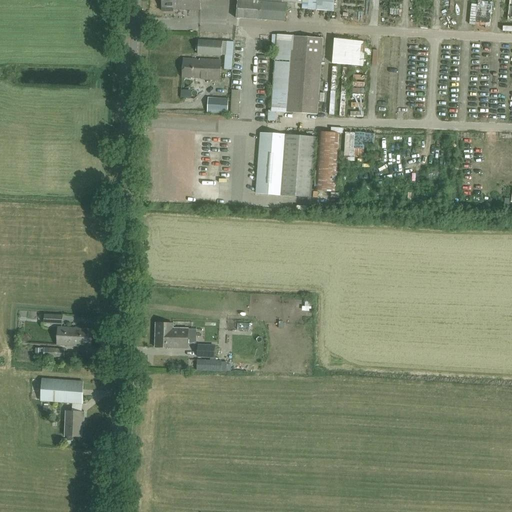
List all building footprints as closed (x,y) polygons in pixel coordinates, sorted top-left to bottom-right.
[(200,10),(199,0),(162,0),(162,12),(173,12),(173,10),(200,10)] [(333,12),(334,0),(309,0),(309,4),(303,3),(303,0),(238,0),(237,18),(261,20),(261,19),(284,21),(286,2),(302,4),(301,9),(333,12)] [(457,0),(457,25),(465,25),(465,0),(457,0)] [(248,28),(247,34),(276,38),(277,31),(248,28)] [(293,36),(287,112),(317,115),(323,39),(293,36)] [(359,67),(362,42),(334,39),(332,64),(359,67)] [(223,41),(204,41),(199,40),(198,54),(200,55),(222,55),(223,41)] [(220,80),(221,60),(199,59),(199,60),(184,59),(182,77),(206,79),(220,80)] [(493,68),(487,70),(490,81),(501,77),(499,70),(494,72),(493,68)] [(366,84),(367,71),(354,71),(354,84),(366,84)] [(406,86),(398,88),(400,97),(408,95),(406,86)] [(228,99),(208,98),(208,113),(228,114),(228,99)] [(259,105),(257,118),(266,119),(268,106),(259,105)] [(278,118),(277,108),(270,109),(271,119),(278,118)] [(336,193),(340,133),(318,131),(314,191),(336,193)] [(256,194),(281,196),(311,198),(315,137),(285,135),(285,136),(261,134),(256,194)] [(393,150),(402,150),(402,140),(393,139),(393,150)] [(364,143),(355,145),(357,153),(365,152),(364,143)] [(423,181),(418,184),(424,196),(429,194),(423,181)] [(63,315),(44,314),(44,321),(44,324),(62,325),(63,315)] [(188,348),(188,344),(196,344),(197,330),(188,329),(174,329),(174,324),(156,323),(156,347),(188,348)] [(91,347),(92,329),(58,327),(57,345),(91,347)] [(214,358),(215,346),(198,345),(198,357),(214,358)] [(65,358),(65,349),(44,348),(44,357),(65,358)] [(197,370),(231,371),(231,365),(228,365),(228,363),(222,363),(222,361),(197,360),(197,370)] [(83,403),(83,382),(42,379),(41,401),(83,403)] [(83,422),(84,412),(66,411),(65,436),(67,436),(67,439),(68,440),(72,440),(73,439),(73,436),(81,437),(82,422),(83,422)]
